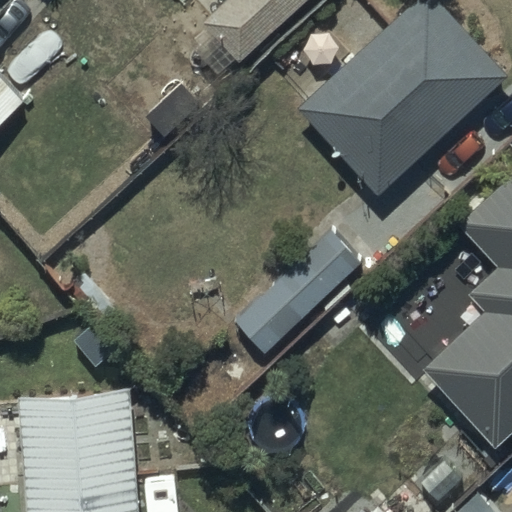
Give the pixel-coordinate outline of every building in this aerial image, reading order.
[(240,47),(288,0),(211,0),(203,8),(240,47)] [(379,181),(505,61),(446,0),(398,0),(298,96),(379,181)] [(0,110),(23,90),(0,65),(0,110)] [(496,434),(511,419),(511,162),(459,213),(499,255),(470,283),(485,299),(423,357),(496,434)] [(234,311),(263,345),(360,258),(330,225),(234,311)] [(139,511),(132,378),(18,384),(25,511),(139,511)] [(505,511),(478,482),(445,511),(505,511)] [(390,511),(377,498),(363,511),(390,511)]
